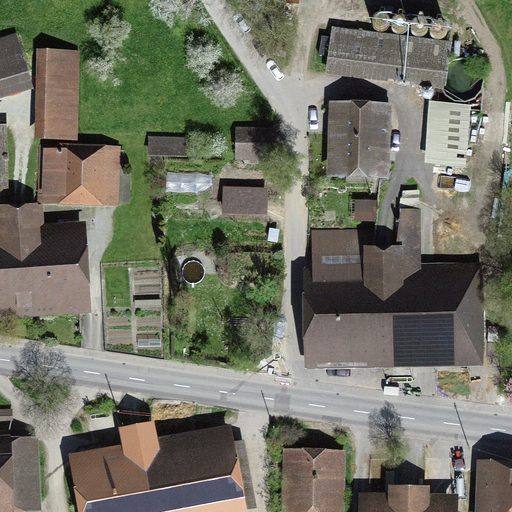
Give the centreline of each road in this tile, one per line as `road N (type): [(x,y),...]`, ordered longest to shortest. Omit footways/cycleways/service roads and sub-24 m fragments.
road 1 (secondary): [(511,431),(0,358)]
road 2 (track): [(282,400),(297,149),(288,110),(212,0)]
road 3 (track): [(428,184),(474,221),(499,83),(463,0)]
